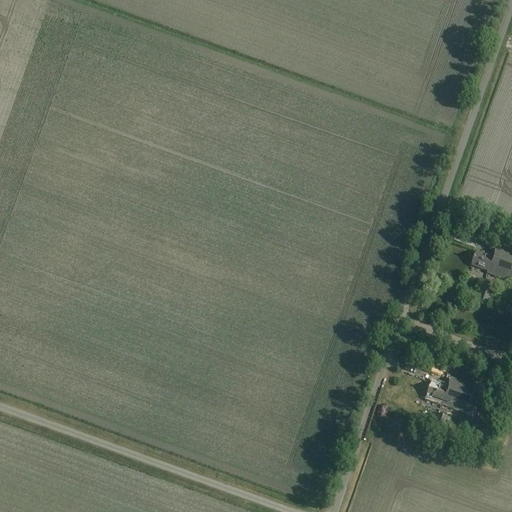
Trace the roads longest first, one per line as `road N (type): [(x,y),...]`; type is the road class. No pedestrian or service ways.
road 1 (unclassified): [(332,511),(511,1)]
road 2 (unclassified): [(290,511),(0,406)]
